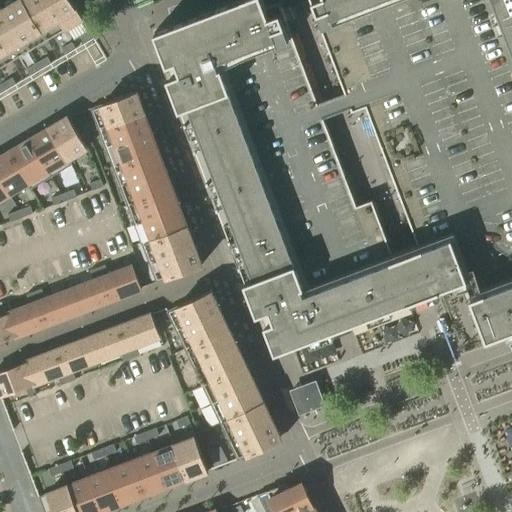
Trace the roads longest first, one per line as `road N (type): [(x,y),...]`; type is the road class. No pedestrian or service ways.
road 1 (residential): [(0,355),(226,269)]
road 2 (residential): [(136,54),(226,269)]
road 3 (residential): [(226,269),(305,456)]
road 4 (residential): [(136,54),(0,136)]
